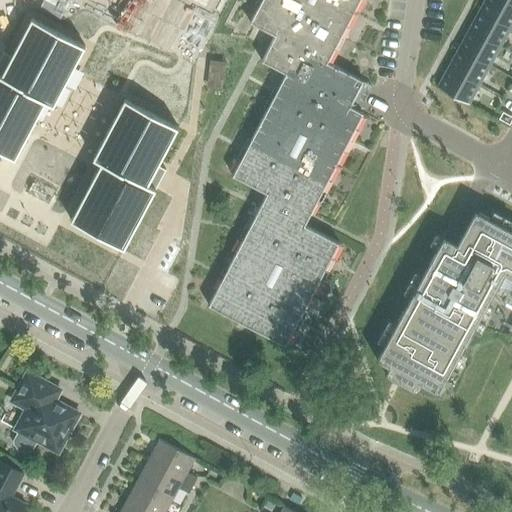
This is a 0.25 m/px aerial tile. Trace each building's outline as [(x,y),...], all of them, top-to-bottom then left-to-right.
[(274,36),(270,45),(261,61),(286,74),(232,176),(267,194),(209,306),(286,346),(340,243),(305,225),(364,113),(351,106),(364,81),(328,62),(360,0),(261,0),(250,23),(256,26),(274,36)] [(511,3),(506,0),(485,0),(480,10),(511,27),(511,25),(511,3)] [(480,10),(469,29),(500,47),(511,27),(480,10)] [(0,154),(8,160),(42,103),(50,107),(84,49),(30,20),(0,72),(0,154)] [(469,29),(459,49),(490,66),(500,47),(469,29)] [(459,49),(448,68),(479,85),(490,66),(459,49)] [(448,68),(438,87),(469,104),(479,85),(448,68)] [(92,166),(61,223),(114,252),(146,191),(138,187),(166,130),(113,102),(83,162),(92,166)] [(511,116),(503,112),(499,119),(510,125),(511,121),(511,116)] [(384,374),(417,392),(421,384),(438,394),(467,342),(492,297),(511,308),(511,230),(476,210),(457,244),(444,236),(415,288),(376,360),(388,367),(384,374)] [(30,401),(15,429),(20,431),(15,440),(15,444),(17,447),(25,452),(29,452),(32,449),(37,440),(43,444),(58,452),(69,432),(71,434),(80,416),(54,402),(59,392),(29,375),(18,395),(30,401)] [(161,441),(149,464),(194,488),(198,480),(188,475),(196,460),(161,441)] [(24,511),(27,507),(13,500),(25,478),(0,464),(0,511),(24,511)] [(149,464),(138,485),(172,504),(180,490),(190,496),(194,488),(149,464)] [(138,485),(126,506),(137,511),(167,511),(172,504),(138,485)]
